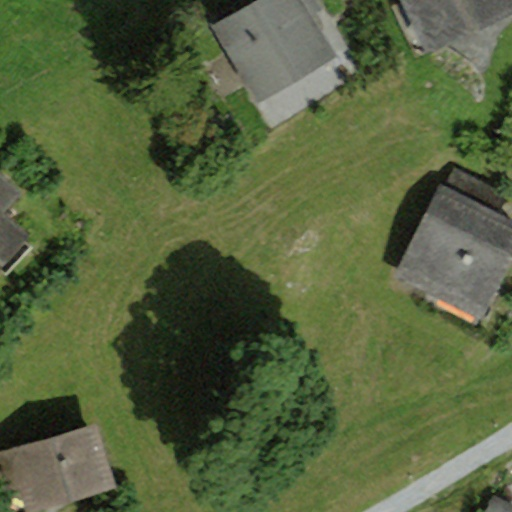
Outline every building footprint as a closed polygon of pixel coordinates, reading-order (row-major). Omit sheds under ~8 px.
[(264,0),(223,25),(258,83),(320,45),(299,11),(309,5),(306,0),(264,0)] [(416,0),(431,32),(497,0),(416,0)] [(497,0),(431,32),(437,43),(511,7),(511,3),(510,0),(497,0)] [(428,283),(477,307),(479,302),(511,235),(511,227),(489,217),(471,208),(482,187),(451,172),(402,270),(428,283)] [(471,208),(489,217),(500,196),(482,187),(471,208)] [(0,241),(13,228),(0,216),(0,241)] [(418,304),(476,333),(490,307),(479,302),(477,307),(428,283),(418,304)] [(25,479),(31,499),(60,490),(104,476),(88,425),(16,448),(25,479)] [(0,482),(1,487),(25,479),(16,448),(0,452),(0,482)] [(9,511),(16,511),(62,498),(60,490),(31,499),(25,479),(1,487),(9,511)] [(511,511),(511,508),(495,500),(489,511),(511,511)]
